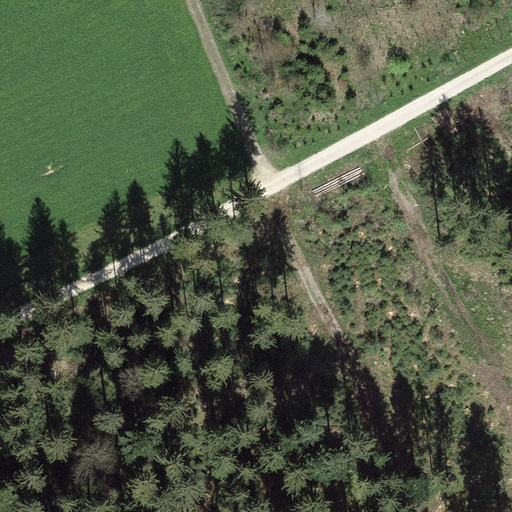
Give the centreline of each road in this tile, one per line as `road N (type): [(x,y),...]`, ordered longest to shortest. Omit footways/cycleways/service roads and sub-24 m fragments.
road 1 (track): [(0,321),(236,206),(511,56)]
road 2 (track): [(270,186),(194,0)]
